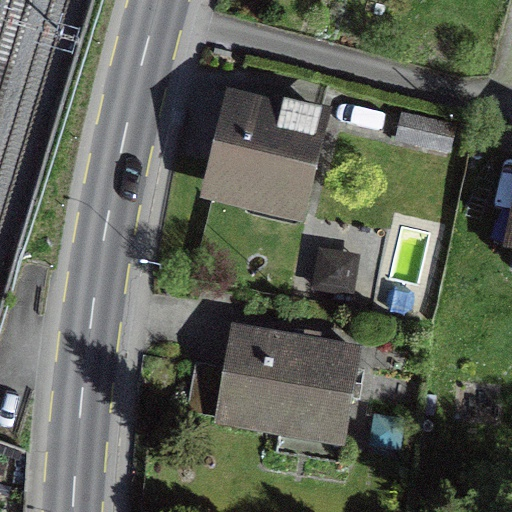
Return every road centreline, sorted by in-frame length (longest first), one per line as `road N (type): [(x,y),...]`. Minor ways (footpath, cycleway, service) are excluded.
road 1 (secondary): [(151,16),(128,92),(84,511)]
road 2 (residential): [(511,113),(151,16)]
